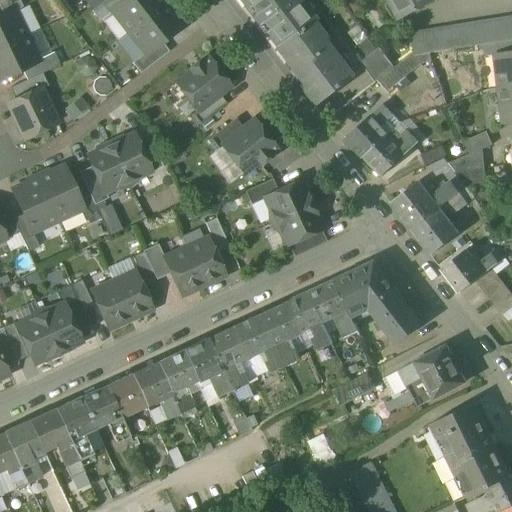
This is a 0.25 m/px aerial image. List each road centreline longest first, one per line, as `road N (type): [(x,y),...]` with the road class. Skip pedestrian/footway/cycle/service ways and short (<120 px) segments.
road 1 (residential): [(382,236),(0,412)]
road 2 (residential): [(224,17),(382,236)]
road 3 (residential): [(18,160),(70,135),(224,17)]
road 4 (residential): [(382,236),(511,393)]
